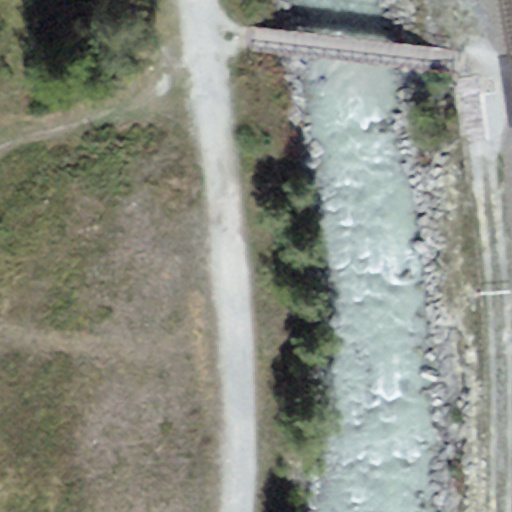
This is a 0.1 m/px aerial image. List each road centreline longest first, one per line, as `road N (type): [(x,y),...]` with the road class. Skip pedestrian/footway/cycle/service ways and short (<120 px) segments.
road 1 (track): [(461,67),(490,263),(493,511)]
road 2 (track): [(511,70),(439,66),(205,27)]
